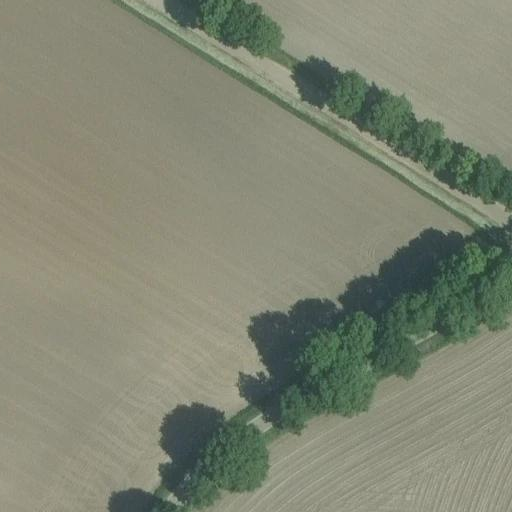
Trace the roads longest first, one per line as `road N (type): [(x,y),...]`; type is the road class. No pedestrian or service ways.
road 1 (unclassified): [(170,511),(246,432),(511,269)]
road 2 (unclassified): [(511,225),(157,0)]
